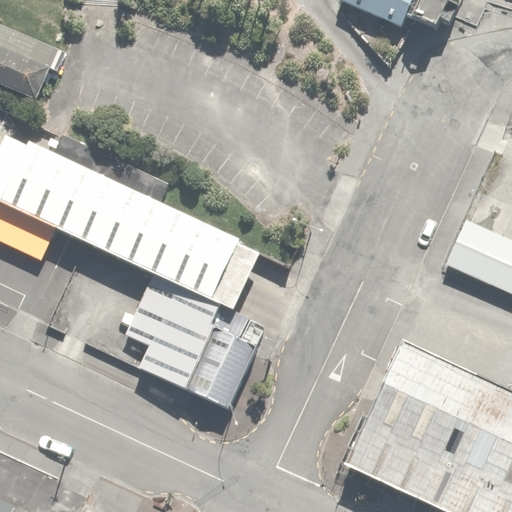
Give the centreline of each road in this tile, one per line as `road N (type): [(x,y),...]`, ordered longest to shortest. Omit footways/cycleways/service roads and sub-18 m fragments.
road 1 (unclassified): [(263,498),(454,74),(480,49),(511,40)]
road 2 (unclassified): [(263,498),(0,376)]
